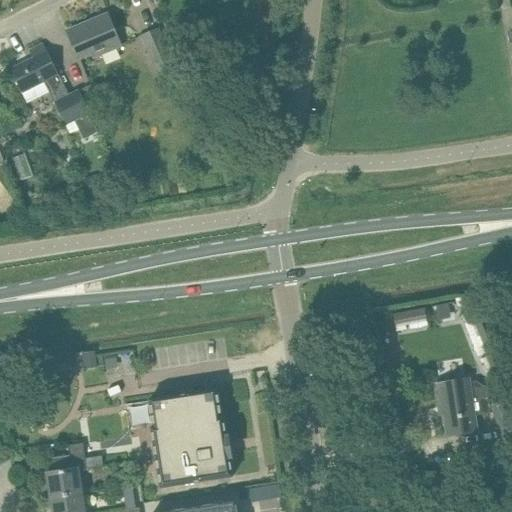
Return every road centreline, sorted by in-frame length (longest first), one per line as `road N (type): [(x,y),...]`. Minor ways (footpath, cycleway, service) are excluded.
road 1 (primary): [(35,294),(149,295),(282,275)]
road 2 (primary): [(277,240),(83,277),(35,294)]
road 3 (unclassified): [(282,275),(318,511)]
road 4 (primary): [(511,221),(460,218),(277,240)]
road 5 (primary): [(282,275),(381,260),(511,225)]
road 6 (unclassified): [(289,162),(312,0)]
